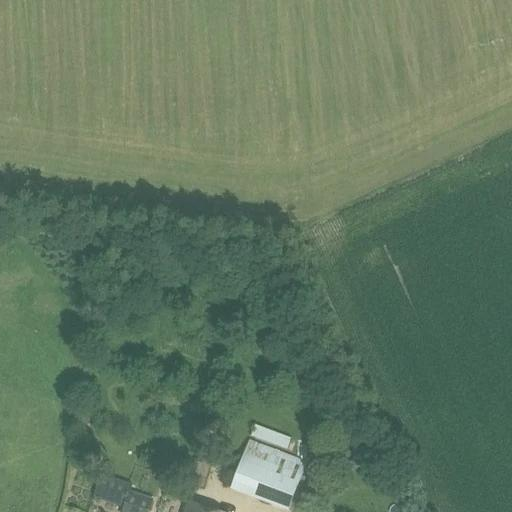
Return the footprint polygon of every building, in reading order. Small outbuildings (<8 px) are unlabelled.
[(333,441),(339,471),(379,464),(373,434),(333,441)] [(249,439),(230,490),(288,511),(307,462),(249,439)] [(132,484),(101,473),(93,496),(123,507),(121,511),(147,511),(151,498),(129,491),(132,484)] [(338,496),(336,480),(318,483),(319,498),(338,496)] [(214,511),(187,503),(184,511),(214,511)]
